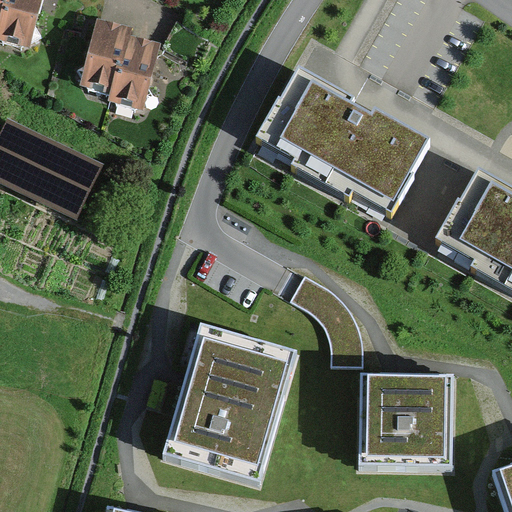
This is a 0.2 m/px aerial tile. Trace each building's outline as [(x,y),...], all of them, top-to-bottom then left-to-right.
[(40,0),(10,0),(8,11),(4,10),(0,28),(0,39),(29,46),(40,0)] [(8,11),(10,0),(0,0),(0,28),(4,10),(8,11)] [(120,73),(127,45),(129,36),(99,29),(92,57),(89,57),(84,78),(82,86),(111,94),(117,72),(120,73)] [(155,51),(127,45),(120,73),(117,72),(111,94),(110,100),(141,108),(155,51)] [(434,141),(303,68),(263,139),(394,213),(434,141)] [(105,166),(8,123),(0,141),(0,187),(80,223),(105,166)] [(511,184),(483,168),(440,242),(511,282),(511,184)] [(301,350),(208,324),(173,452),(265,478),(301,350)] [(458,374),(366,375),(367,470),(459,469),(458,374)] [(511,511),(511,462),(497,468),(510,511),(511,511)]
